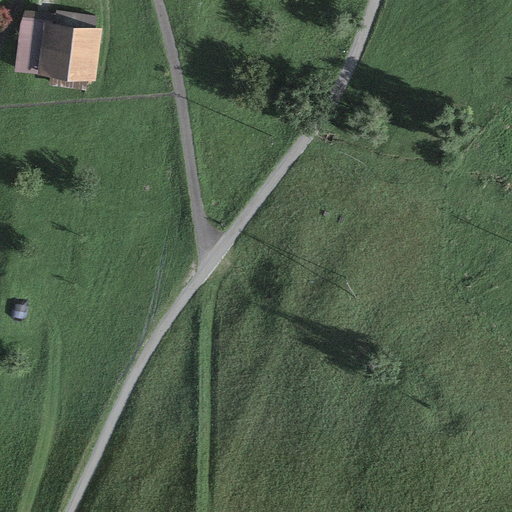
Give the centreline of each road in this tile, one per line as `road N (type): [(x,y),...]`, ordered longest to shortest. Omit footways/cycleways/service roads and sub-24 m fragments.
road 1 (unclassified): [(209,255),(333,104),(378,0)]
road 2 (unclassified): [(209,255),(137,367),(71,511)]
